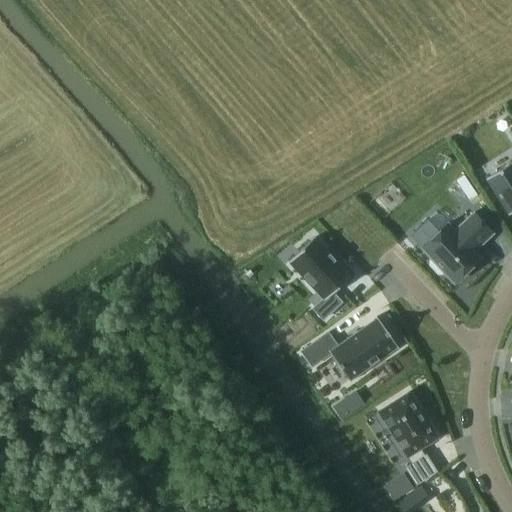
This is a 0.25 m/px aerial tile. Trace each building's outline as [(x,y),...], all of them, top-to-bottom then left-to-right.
[(511,162),(486,179),(509,215),(511,213),(511,162)] [(448,224),(422,249),(432,259),(430,261),(430,266),(438,274),(442,275),(444,273),(454,284),(481,259),(474,252),(493,234),(474,213),(455,231),(448,224)] [(350,277),(314,238),(288,263),(323,300),(313,309),(323,320),(341,303),(332,294),(350,277)] [(345,328),(388,304),(382,292),(338,316),(345,328)] [(337,347),(328,334),(301,352),(312,367),(330,355),(349,383),(351,382),(350,381),(396,349),(397,350),(398,349),(377,318),(375,319),(376,320),(337,347)] [(338,419),(366,404),(358,389),(330,403),(338,419)] [(437,439),(408,393),(378,413),(407,458),(408,457),(412,464),(406,468),(416,485),(436,472),(425,456),(424,457),(419,450),(437,439)]
